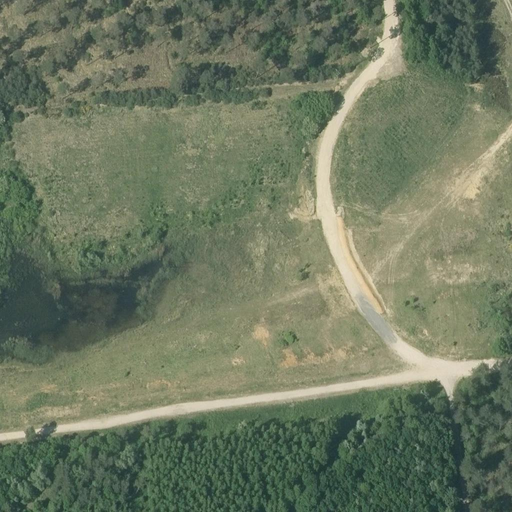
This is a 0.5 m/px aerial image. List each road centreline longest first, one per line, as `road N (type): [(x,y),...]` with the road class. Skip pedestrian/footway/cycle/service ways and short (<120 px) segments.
road 1 (track): [(439,376),(0,439)]
road 2 (track): [(386,0),(386,49),(326,137),(321,175),(327,215),(360,294),(396,348),(439,376)]
road 3 (track): [(461,511),(439,376)]
